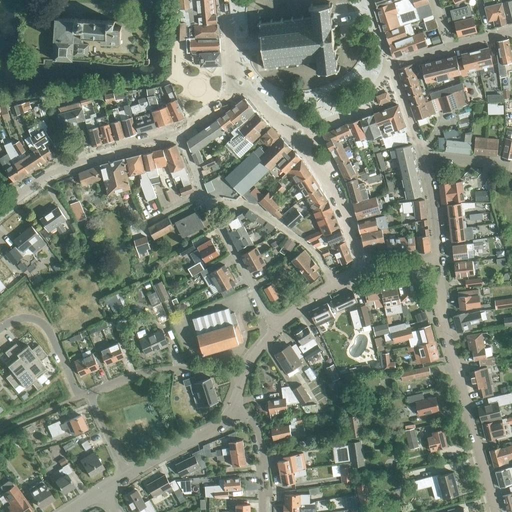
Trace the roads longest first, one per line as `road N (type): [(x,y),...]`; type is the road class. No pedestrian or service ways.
road 1 (residential): [(494,511),(440,305)]
road 2 (tertiary): [(0,210),(64,168),(176,132)]
road 3 (residential): [(364,268),(288,109)]
road 4 (residential): [(89,394),(150,370),(242,376)]
road 5 (residential): [(275,327),(205,201)]
road 6 (residential): [(230,404),(220,423),(124,475)]
road 7 (residential): [(82,395),(43,325),(17,318),(0,327)]
road 8 (residential): [(261,511),(264,457),(255,424),(230,404)]
